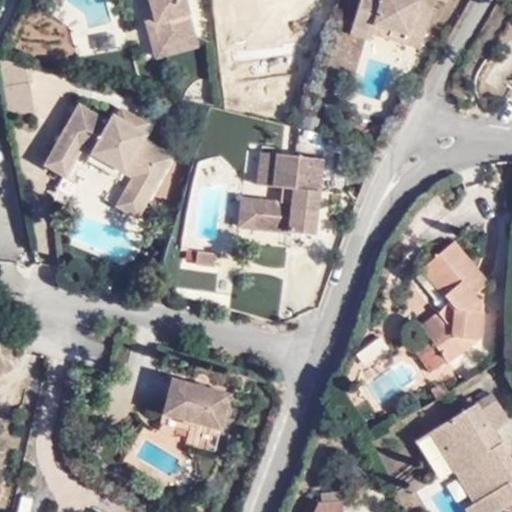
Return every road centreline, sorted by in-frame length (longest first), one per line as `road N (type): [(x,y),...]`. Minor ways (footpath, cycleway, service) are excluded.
road 1 (residential): [(322,358),(65,308)]
road 2 (unclassified): [(322,358),(413,136)]
road 3 (unclassified): [(263,511),(322,358)]
road 4 (unclassified): [(413,136),(437,75),(482,0)]
